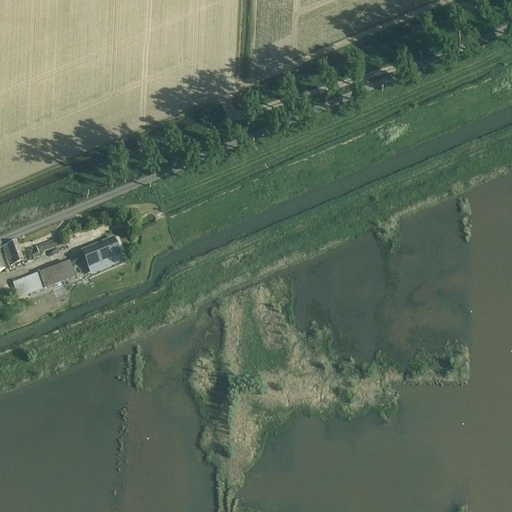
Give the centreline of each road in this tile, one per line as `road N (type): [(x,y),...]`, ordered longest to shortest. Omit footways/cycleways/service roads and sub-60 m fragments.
road 1 (unclassified): [(0,242),(511,26)]
road 2 (track): [(448,0),(216,95),(230,120),(394,66),(412,68)]
